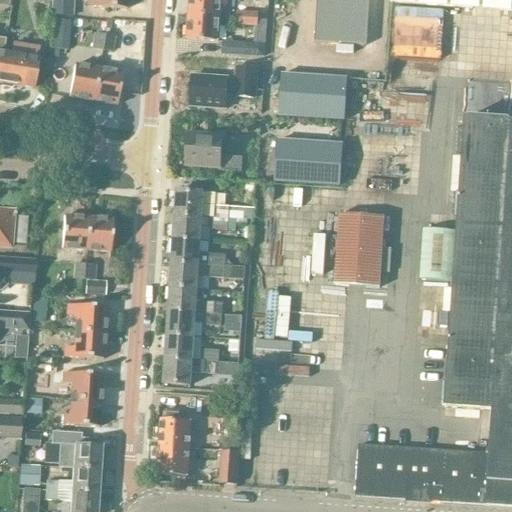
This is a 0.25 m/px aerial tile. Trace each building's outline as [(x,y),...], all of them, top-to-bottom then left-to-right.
[(51,0),(51,16),(52,16),(72,18),(73,15),(73,4),(68,3),(68,0),(51,0)] [(126,11),(126,0),(88,0),(88,8),(126,11)] [(189,0),(188,16),(220,18),(220,0),(189,0)] [(511,0),(390,0),(390,3),(511,12),(511,0)] [(317,2),(316,15),(342,17),(343,3),(317,2)] [(343,3),(342,17),(368,18),(368,5),(343,3)] [(235,25),(246,26),(247,13),(236,12),(235,25)] [(247,13),(246,26),(257,26),(258,14),(247,13)] [(316,15),(315,29),(341,30),(342,17),(316,15)] [(218,42),(220,18),(188,16),(186,40),(218,42)] [(342,17),(341,30),(367,32),(368,18),(342,17)] [(315,29),(314,42),(340,44),(341,30),(315,29)] [(341,30),(340,44),(366,45),(367,32),(341,30)] [(93,34),(91,50),(101,51),(104,36),(102,36),(93,34)] [(104,36),(101,51),(112,53),(115,38),(104,36)] [(222,42),(221,55),(227,55),(231,56),(252,57),(253,57),(264,58),(265,44),(253,44),(222,42)] [(1,53),(0,61),(0,83),(1,84),(1,86),(9,87),(10,86),(21,88),(33,90),(38,59),(36,58),(39,48),(12,44),(11,55),(1,53)] [(73,66),(68,97),(116,106),(122,74),(110,72),(111,64),(99,62),(98,70),(73,66)] [(227,79),(191,76),(189,106),(225,109),(227,93),(235,94),(235,98),(254,99),(256,70),(237,68),(236,83),(227,82),(227,79)] [(287,142),(278,141),(275,182),(339,187),(346,80),(282,75),(279,115),(289,116),(287,142)] [(358,446),(355,496),(481,505),(511,506),(511,122),(464,119),(457,224),(449,338),(444,408),(481,410),(492,411),(490,455),(480,454),(358,446)] [(186,166),(218,168),(218,172),(241,173),(242,158),(220,157),(221,136),(188,134),(186,166)] [(287,284),(282,356),(333,359),(338,287),(330,286),(336,193),(304,191),(298,284),(287,284)] [(176,192),(174,217),(201,218),(213,219),(236,220),(253,221),(254,209),(228,207),(214,207),(215,195),(176,192)] [(12,212),(0,211),(0,247),(10,248),(10,244),(23,245),(25,219),(14,218),(14,216),(12,216),(12,212)] [(339,215),(335,286),(379,289),(387,289),(390,250),(382,249),(384,218),(339,215)] [(60,249),(85,251),(88,219),(63,217),(60,249)] [(174,217),(173,240),(200,242),(201,218),(174,217)] [(88,219),(85,251),(109,253),(112,221),(88,219)] [(213,219),(213,231),(227,232),(235,232),(236,220),(213,219)] [(423,230),(420,280),(452,282),(455,232),(423,230)] [(173,240),(171,264),(198,266),(210,267),(210,266),(224,267),(225,255),(211,254),(211,255),(199,254),(200,242),(173,240)] [(0,292),(7,287),(7,286),(30,288),(33,288),(35,261),(32,261),(9,259),(0,258),(0,292)] [(171,264),(170,289),(197,290),(198,266),(171,264)] [(75,266),(74,277),(93,279),(94,267),(75,266)] [(210,267),(209,277),(243,280),(244,268),(224,267),(210,266),(210,267)] [(85,280),(84,293),(105,294),(106,281),(85,280)] [(170,289),(168,313),(195,314),(197,290),(170,289)] [(32,324),(46,324),(47,301),(34,301),(32,324)] [(208,302),(207,315),(221,315),(222,303),(208,302)] [(75,317),(74,333),(104,335),(106,309),(67,306),(66,317),(75,317)] [(0,329),(27,331),(29,315),(0,312),(0,329)] [(168,313),(166,336),(194,338),(195,314),(168,313)] [(220,327),(221,315),(207,315),(206,326),(220,327)] [(42,346),(43,333),(30,332),(29,345),(42,346)] [(102,361),(104,335),(74,333),(73,348),(64,348),(63,358),(102,361)] [(166,336),(165,360),(192,362),(192,361),(194,338),(166,336)] [(39,364),(40,352),(28,351),(27,363),(39,364)] [(204,362),(218,363),(219,351),(204,351),(204,362)] [(165,360),(163,384),(190,386),(191,373),(204,374),(217,375),(217,374),(218,363),(204,362),(192,361),(192,362),(165,360)] [(71,384),(70,400),(99,402),(101,376),(62,374),(62,384),(71,384)] [(24,414),(40,416),(42,401),(26,399),(24,414)] [(20,402),(0,400),(0,413),(19,414),(20,402)] [(98,428),(99,402),(70,400),(69,415),(62,415),(62,426),(98,428)] [(225,413),(225,418),(235,419),(237,419),(238,401),(226,400),(225,413)] [(161,420),(159,448),(190,450),(192,422),(183,421),(183,414),(180,411),(166,410),(163,413),(163,420),(161,420)] [(0,438),(20,440),(22,420),(0,418),(0,438)] [(51,433),(50,445),(59,446),(58,468),(72,469),(72,470),(99,472),(100,447),(97,447),(97,440),(78,439),(79,435),(56,433),(51,433)] [(223,443),(222,453),(239,454),(240,445),(223,443)] [(159,448),(157,475),(188,477),(190,450),(159,448)] [(222,453),(220,485),(237,486),(239,454),(222,453)] [(71,484),(71,493),(97,495),(99,472),(72,470),(71,484)] [(42,482),(42,491),(45,491),(56,492),(71,493),(71,484),(57,483),(42,482)] [(45,491),(45,501),(56,502),(70,503),(71,493),(56,492),(45,491)] [(70,503),(69,511),(95,511),(97,495),(71,493),(70,503)]
